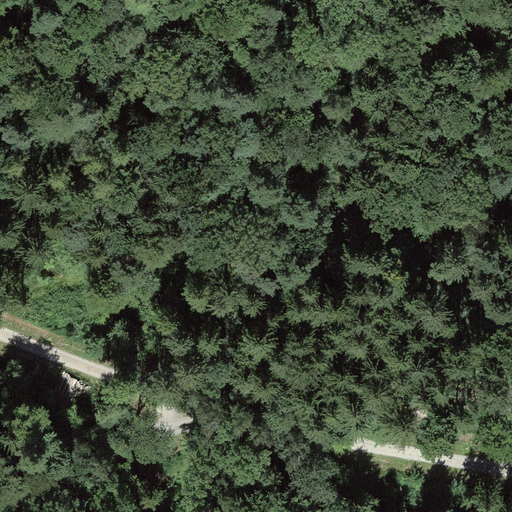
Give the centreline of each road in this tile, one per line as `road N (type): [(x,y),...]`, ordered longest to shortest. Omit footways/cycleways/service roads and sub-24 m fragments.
road 1 (track): [(511,192),(10,324)]
road 2 (track): [(511,471),(209,415)]
road 3 (track): [(209,415),(0,319)]
road 4 (track): [(0,488),(209,415)]
